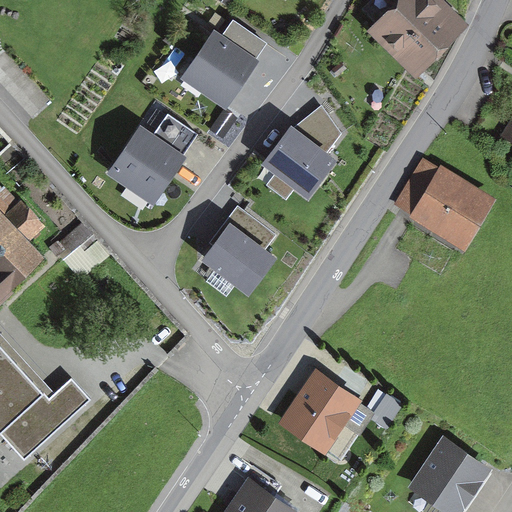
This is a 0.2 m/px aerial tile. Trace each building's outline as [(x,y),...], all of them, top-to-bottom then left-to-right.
[(379,0),(389,9),(365,33),(416,82),(470,26),(441,0),(379,0)] [(214,31),(181,79),(226,110),(259,62),(214,31)] [(511,118),(501,137),(511,144),(511,118)] [(141,126),(107,175),(154,207),(188,158),(141,126)] [(292,129),(263,167),(274,175),(266,185),(287,201),(295,191),(309,201),(338,163),(292,129)] [(422,159),(394,206),(410,215),(407,219),(466,254),(499,200),(440,165),(438,169),(422,159)] [(46,259),(29,242),(48,227),(10,193),(2,201),(0,198),(0,302),(27,280),(46,259)] [(230,225),(202,262),(249,298),(277,261),(230,225)] [(82,229),(61,244),(70,256),(90,241),(82,229)] [(0,436),(0,437),(3,436),(25,461),(94,401),(72,376),(54,393),(0,334),(0,436)] [(285,419),(335,454),(366,410),(316,375),(285,419)] [(444,440),(415,485),(456,511),(458,511),(487,468),(444,440)] [(291,511),(248,483),(228,511),(291,511)]
